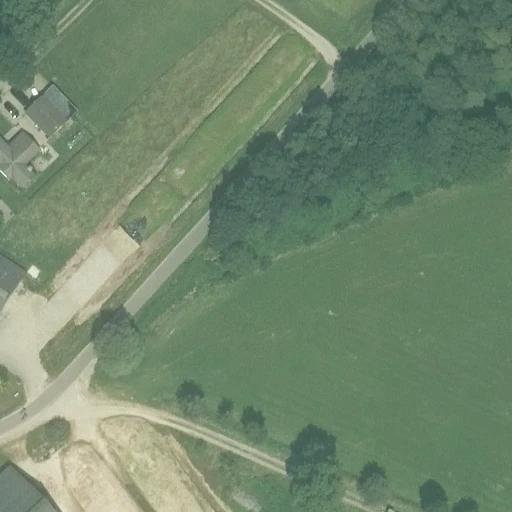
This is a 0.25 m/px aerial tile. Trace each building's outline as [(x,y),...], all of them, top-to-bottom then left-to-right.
[(49,139),(66,122),(42,98),(25,115),(49,139)] [(35,178),(23,167),(38,152),(22,135),(8,150),(0,142),(0,173),(9,182),(11,180),(22,190),(35,178)] [(79,275),(99,294),(175,216),(156,197),(79,275)] [(0,312),(25,275),(0,258),(0,312)] [(0,479),(0,511),(46,511),(9,471),(0,479)] [(244,491),(236,502),(250,511),(262,511),(266,506),(244,491)]
